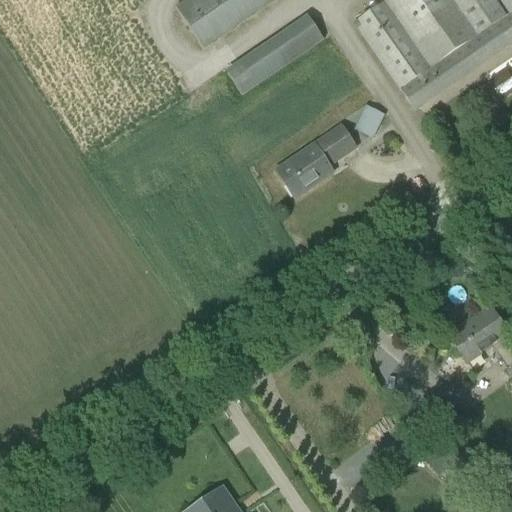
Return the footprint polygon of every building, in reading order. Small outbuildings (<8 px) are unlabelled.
[(278,0),(183,0),(174,7),(204,51),(278,0)] [(511,44),(511,0),(388,0),(354,24),(414,111),(511,44)] [(301,15),(217,70),(235,98),(319,43),(301,15)] [(511,87),(511,83),(504,72),(489,82),(498,96),(511,87)] [(384,116),(365,107),(353,131),(373,141),(384,116)] [(354,150),(340,128),(274,173),(293,201),(331,175),(322,161),(335,152),(340,159),(354,150)] [(511,342),(490,310),(449,338),(466,363),(492,346),(507,369),(505,370),(511,379),(511,342)] [(439,479),(459,459),(441,441),(421,462),(439,479)] [(244,511),(226,486),(186,511),(244,511)]
